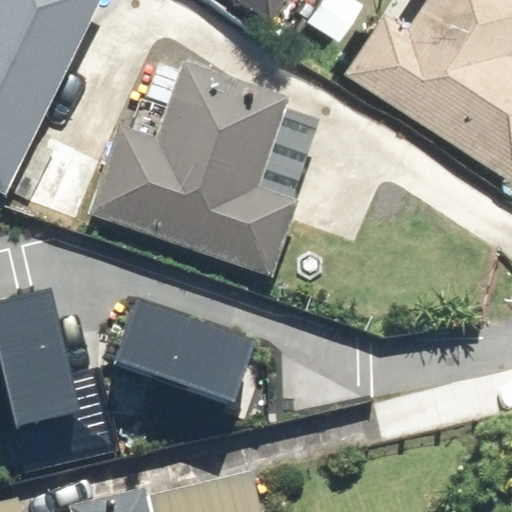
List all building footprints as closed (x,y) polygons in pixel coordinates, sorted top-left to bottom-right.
[(0,0),(0,186),(7,190),(107,0),(0,0)] [(237,0),(268,18),(279,0),(237,0)] [(375,13),(337,76),(510,180),(511,177),(511,64),(500,57),(511,37),(511,0),(418,0),(401,29),(375,13)] [(121,130),(90,217),(276,282),(303,205),(265,192),(295,106),(183,66),(156,142),(121,130)] [(54,290),(0,302),(0,342),(20,432),(83,418),(54,290)] [(120,292),(98,352),(222,397),(244,337),(120,292)] [(78,511),(275,511),(264,465),(78,509),(78,511)]
